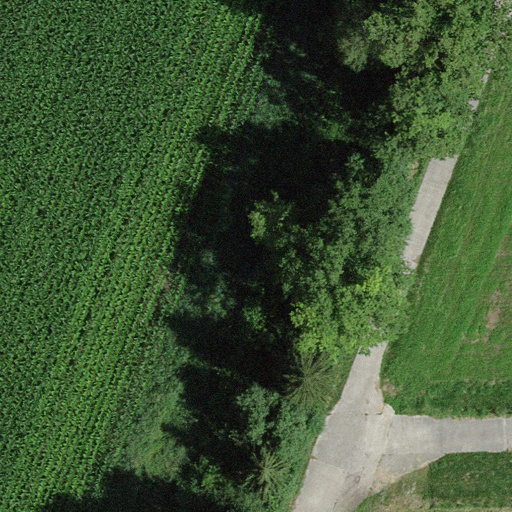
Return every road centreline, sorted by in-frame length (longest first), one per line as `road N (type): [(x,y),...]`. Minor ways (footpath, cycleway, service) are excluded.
road 1 (track): [(342,425),(503,0)]
road 2 (track): [(342,425),(395,437),(511,436)]
